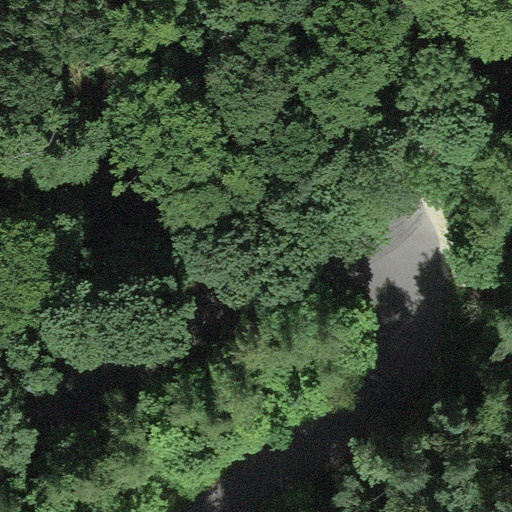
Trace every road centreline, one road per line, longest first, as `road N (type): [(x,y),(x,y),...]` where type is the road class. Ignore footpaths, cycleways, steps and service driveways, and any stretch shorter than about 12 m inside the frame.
road 1 (track): [(234,511),(387,376),(426,298),(423,238),(338,214),(231,251),(0,439)]
road 2 (track): [(423,238),(443,155),(511,51)]
